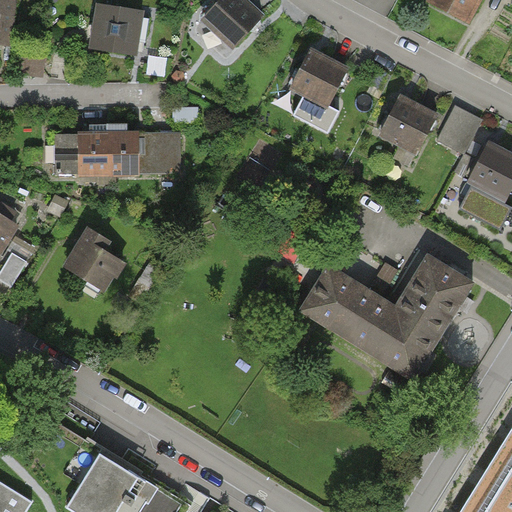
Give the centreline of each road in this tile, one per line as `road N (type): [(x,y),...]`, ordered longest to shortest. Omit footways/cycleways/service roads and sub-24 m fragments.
road 1 (residential): [(0,338),(291,511)]
road 2 (residential): [(306,0),(511,110)]
road 3 (residential): [(511,358),(415,511)]
road 4 (residential): [(0,98),(133,97)]
